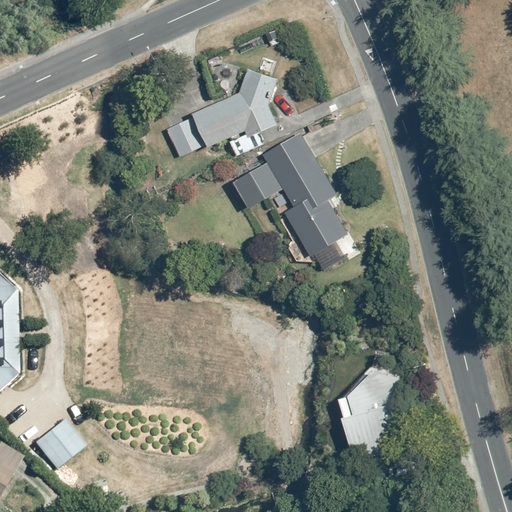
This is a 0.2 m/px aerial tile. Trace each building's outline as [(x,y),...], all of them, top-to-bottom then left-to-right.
[(195,116),(169,127),(183,159),(246,128),(250,135),(278,120),(274,106),(282,80),(275,77),(279,59),(262,54),(258,69),(251,69),(241,90),(193,110),(195,116)] [(268,162),(234,179),(248,208),(286,191),(293,206),(283,211),(297,243),(287,248),(297,262),(326,268),(358,248),(336,206),(344,201),(302,132),(262,151),(268,162)] [(15,291),(0,276),(0,390),(16,374),(15,291)] [(411,347),(337,396),(356,461),(438,437),(411,347)] [(61,417),(33,441),(56,468),(83,444),(61,417)] [(0,486),(18,459),(0,447),(0,486)]
